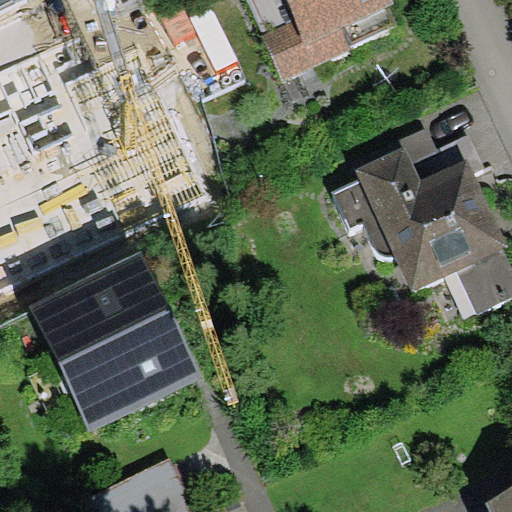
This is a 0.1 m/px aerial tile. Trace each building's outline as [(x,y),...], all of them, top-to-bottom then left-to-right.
[(76,12),(70,0),(6,0),(22,35),(76,12)] [(386,30),(371,0),(277,0),(295,36),(268,49),(282,80),(386,30)] [(107,163),(52,55),(0,80),(0,151),(26,203),(107,163)] [(410,305),(498,264),(465,196),(424,216),(406,178),(360,200),(410,305)] [(137,286),(37,333),(88,442),(189,395),(137,286)]
